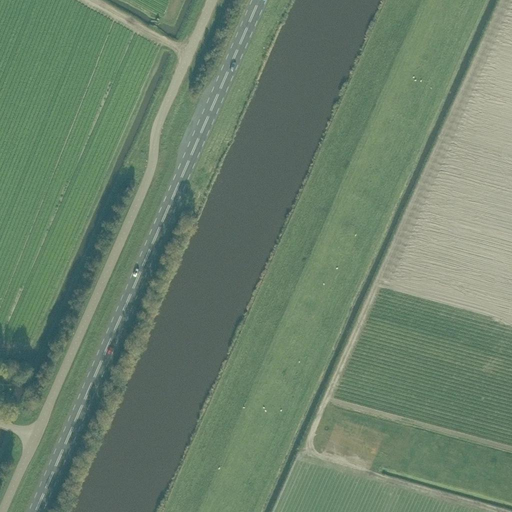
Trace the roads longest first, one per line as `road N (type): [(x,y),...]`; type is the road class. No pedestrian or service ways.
road 1 (primary): [(36,511),(259,0)]
road 2 (unclassified): [(33,440),(149,175),(155,130),(212,0)]
road 3 (track): [(319,457),(511,511)]
